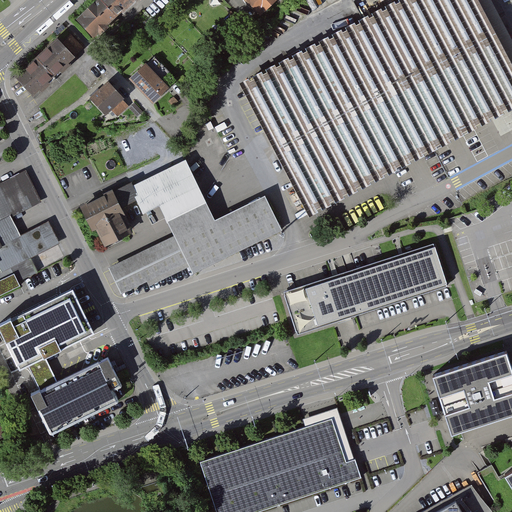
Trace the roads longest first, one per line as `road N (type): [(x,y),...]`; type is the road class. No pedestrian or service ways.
road 1 (secondary): [(511,321),(164,431)]
road 2 (residential): [(112,317),(357,235)]
road 3 (residential): [(112,317),(0,96)]
road 4 (residential): [(164,431),(112,317)]
road 5 (residential): [(0,359),(51,469)]
